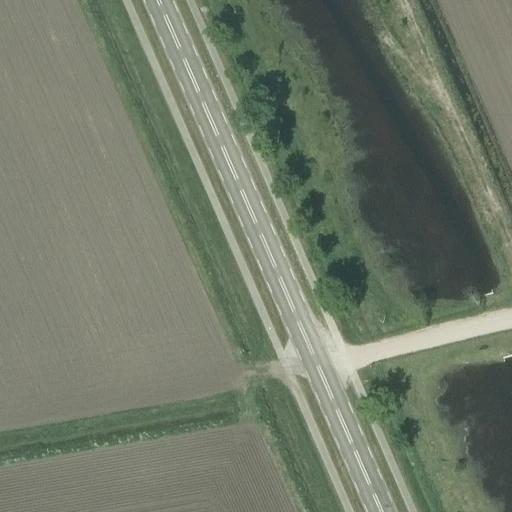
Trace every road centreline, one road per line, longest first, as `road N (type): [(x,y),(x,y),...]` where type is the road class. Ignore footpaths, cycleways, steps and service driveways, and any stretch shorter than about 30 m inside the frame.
road 1 (primary): [(376,511),(154,0)]
road 2 (track): [(511,320),(347,360)]
